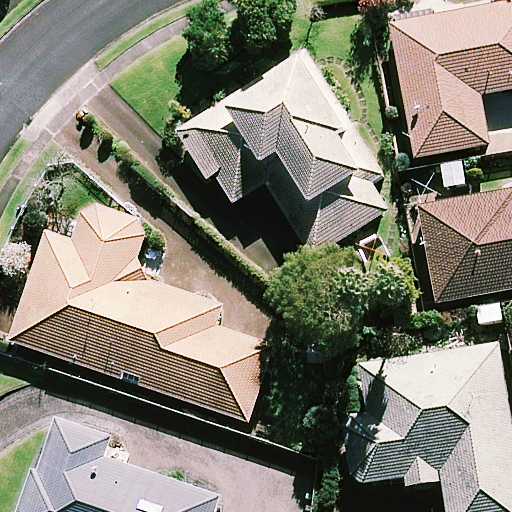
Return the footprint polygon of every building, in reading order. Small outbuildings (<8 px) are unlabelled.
[(511,93),(511,7),(390,29),(414,162),(489,149),(480,99),(511,93)] [(208,184),(216,179),(233,206),(265,187),(312,262),(387,214),(366,180),(379,172),(305,55),(186,131),(178,136),(208,184)] [(511,293),(511,195),(419,211),(435,306),(511,293)] [(148,229),(85,208),(72,245),(47,237),(10,345),(248,425),(273,350),(214,330),(222,309),(131,279),(148,229)] [(511,511),(511,441),(497,346),(361,368),(369,417),(341,422),(351,488),(404,479),(405,490),(442,484),(446,511),(511,511)] [(109,441),(54,422),(22,511),(214,511),(218,502),(102,461),(109,441)]
